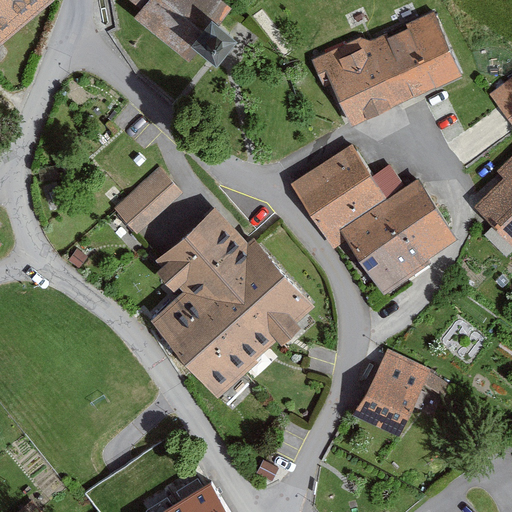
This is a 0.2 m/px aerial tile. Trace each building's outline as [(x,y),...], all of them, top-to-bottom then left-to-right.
[(0,0),(0,41),(49,0),(0,0)] [(189,65),(201,51),(214,61),(233,37),(221,27),(233,12),(216,0),(127,0),(143,12),(134,23),(189,65)] [(428,6),(312,58),(343,127),(459,75),(428,6)] [(511,73),(488,90),(511,124),(511,73)] [(346,139),(284,179),(329,246),(339,244),(376,289),(448,236),(413,176),(383,194),(346,139)] [(499,175),(471,201),(511,242),(511,241),(511,150),(493,169),(499,175)] [(158,164),(110,206),(132,230),(179,189),(158,164)] [(209,202),(148,258),(155,266),(150,271),(164,286),(171,280),(179,288),(149,315),(216,389),(312,301),(248,231),(242,237),(209,202)] [(429,369),(383,345),(349,410),(396,434),(429,369)] [(447,389),(452,377),(433,370),(429,383),(447,389)] [(262,472),(279,476),(283,459),(266,455),(262,472)] [(217,511),(196,481),(151,511),(217,511)]
